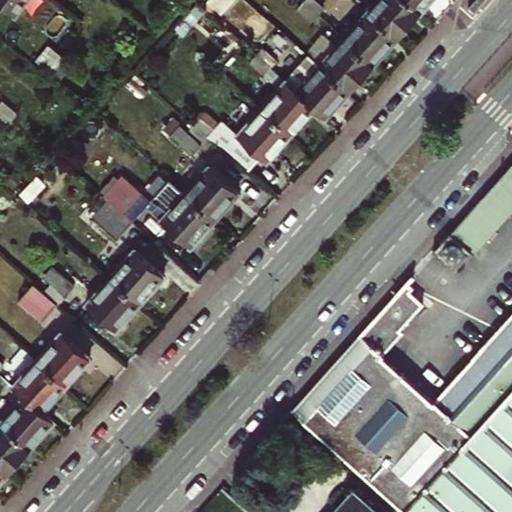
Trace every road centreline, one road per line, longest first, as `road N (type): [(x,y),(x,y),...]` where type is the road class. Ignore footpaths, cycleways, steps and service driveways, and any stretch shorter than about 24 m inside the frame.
road 1 (primary): [(511,11),(92,481)]
road 2 (primary): [(138,511),(511,93)]
